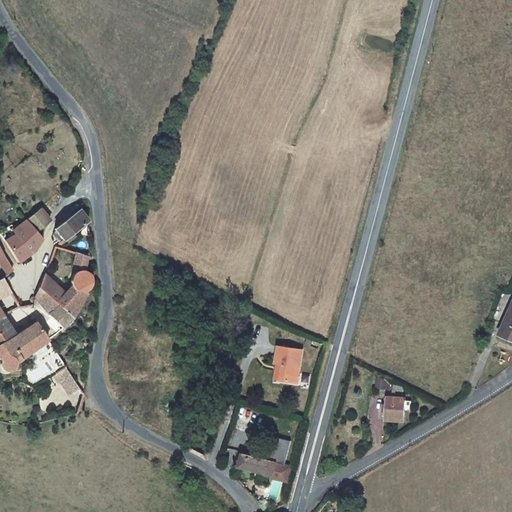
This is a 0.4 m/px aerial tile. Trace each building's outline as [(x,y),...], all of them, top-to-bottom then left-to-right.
[(78,218),(69,207),(47,228),(48,230),(54,238),(57,241),(78,220),(78,218)] [(14,217),(26,235),(32,230),(31,228),(38,222),(29,208),(14,217)] [(14,217),(9,220),(0,229),(0,249),(9,261),(30,240),(26,235),(14,217)] [(50,242),(54,238),(48,230),(44,235),(50,242)] [(31,286),(58,314),(68,294),(72,296),(78,286),(73,281),(74,280),(76,279),(77,278),(78,277),(79,275),(79,274),(79,273),(78,271),(77,270),(76,269),(74,268),(74,254),(46,246),(43,255),(52,258),(48,265),(53,269),(53,271),(53,273),(53,274),(53,276),(53,278),(53,279),(54,281),(54,283),(35,277),(31,286)] [(27,292),(24,295),(42,315),(49,323),(58,314),(31,286),(27,291),(27,292)] [(511,336),(511,297),(510,296),(496,329),(511,336)] [(37,319),(44,327),(49,323),(42,315),(37,319)] [(1,331),(0,332),(0,370),(1,371),(1,370),(2,369),(3,367),(4,365),(3,364),(35,338),(34,337),(19,318),(5,329),(1,331)] [(31,330),(36,335),(40,332),(35,326),(31,330)] [(295,349),(271,344),(268,361),(275,363),(272,379),(289,382),(295,349)] [(50,359),(38,369),(46,379),(49,377),(58,370),(50,359)] [(67,412),(85,402),(67,368),(52,377),(55,382),(38,392),(49,411),(62,403),(67,412)] [(398,398),(380,396),(377,419),(396,421),(398,398)] [(231,452),(229,465),(263,470),(263,473),(279,476),(282,460),(231,452)]
